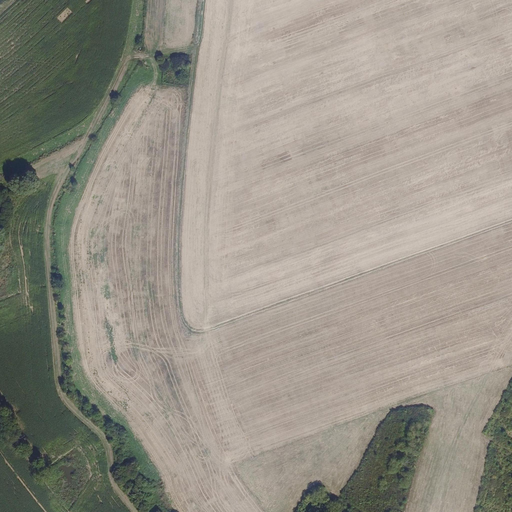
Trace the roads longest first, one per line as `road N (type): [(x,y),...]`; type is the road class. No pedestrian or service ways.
road 1 (track): [(203,0),(180,223),(188,331),(204,332),(511,222)]
road 2 (track): [(198,47),(131,56),(49,205),(58,387),(101,434),(113,482),(134,511)]
